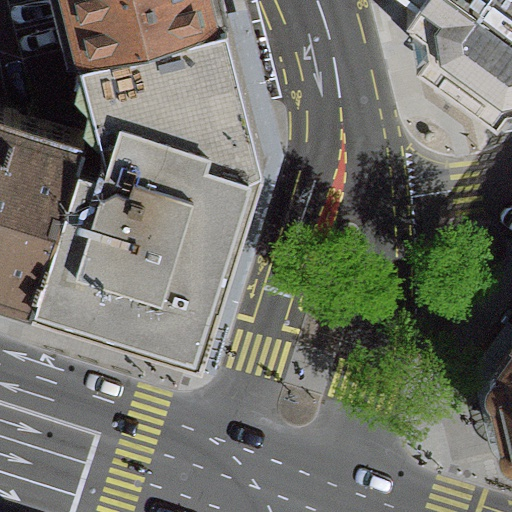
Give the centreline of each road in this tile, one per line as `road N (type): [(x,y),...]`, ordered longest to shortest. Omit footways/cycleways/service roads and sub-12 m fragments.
road 1 (secondary): [(351,187),(313,233),(200,484)]
road 2 (secondary): [(327,511),(359,383),(378,253),(351,187)]
road 3 (primary): [(0,419),(200,484)]
road 4 (secondary): [(322,0),(350,116),(351,187)]
